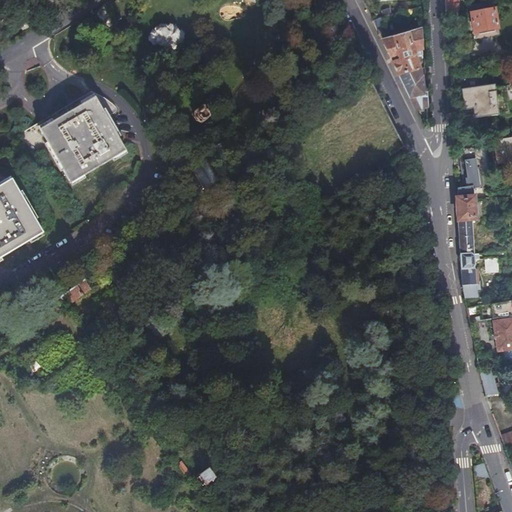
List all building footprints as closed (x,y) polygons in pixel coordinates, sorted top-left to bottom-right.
[(443,0),(445,11),(457,9),(456,0),(443,0)] [(492,11),(491,5),(491,4),(469,7),(469,10),(473,34),(475,34),(476,40),(496,36),(495,30),(497,30),(494,11),(492,11)] [(103,6),(92,13),(104,32),(114,25),(103,6)] [(30,14),(18,21),(26,34),(38,27),(30,14)] [(182,35),(172,25),(161,26),(156,31),(146,39),(159,47),(171,52),(180,45),(182,35)] [(405,39),(383,45),(391,61),(398,76),(417,71),(417,63),(420,62),(418,35),(415,36),(415,32),(404,35),(405,39)] [(424,96),(422,70),(417,71),(398,76),(407,94),(417,113),(427,110),(426,95),(424,96)] [(480,79),(459,83),(467,131),(485,128),(483,116),(490,115),(491,124),(498,123),(498,120),(511,117),(511,114),(510,104),(511,104),(511,78),(506,79),(507,85),(482,89),(480,79)] [(92,101),(38,133),(69,185),(124,153),(92,101)] [(208,106),(200,104),(193,110),(193,118),(198,122),(206,119),(209,114),(208,106)] [(511,139),(495,141),(497,162),(511,159),(511,139)] [(480,176),(489,175),(485,150),(480,150),(480,151),(476,152),(476,155),(474,155),(473,151),(460,153),(460,156),(458,157),(461,176),(467,175),(467,180),(465,180),(467,189),(482,187),(480,176)] [(204,194),(217,185),(203,163),(190,172),(204,194)] [(9,182),(0,186),(0,259),(41,235),(9,182)] [(474,221),(473,199),(456,200),(457,211),(458,222),(472,221),(474,221)] [(472,221),(458,222),(459,240),(460,257),(474,256),(472,221)] [(474,256),(460,257),(461,271),(462,288),(464,301),(478,300),(475,284),(477,284),(477,276),(475,276),(474,262),(474,256)] [(498,272),(498,260),(485,261),(486,273),(498,272)] [(90,291),(83,281),(60,298),(59,299),(67,308),(90,291)] [(511,317),(511,301),(506,303),(492,306),(495,321),(511,317)] [(486,307),(466,311),(467,314),(468,319),(487,316),(486,307)] [(499,353),(511,350),(511,320),(492,324),(496,353),(499,353)] [(511,350),(499,353),(501,370),(511,368),(511,350)] [(493,370),(480,372),(483,391),(485,396),(485,397),(496,395),(493,370)] [(511,433),(500,437),(504,450),(511,447),(511,433)] [(489,478),(483,464),(474,468),(475,483),(489,478)] [(205,488),(207,487),(205,485),(210,481),(212,483),(213,482),(212,480),(214,479),(213,477),(211,478),(207,473),(209,472),(208,470),(206,471),(205,470),(204,471),(205,473),(199,476),(198,475),(197,476),(198,477),(195,479),(196,480),(199,479),(203,484),(201,486),(202,488),(204,486),(205,488)] [(205,485),(207,487),(212,494),(217,490),(212,483),(210,481),(205,485)]
